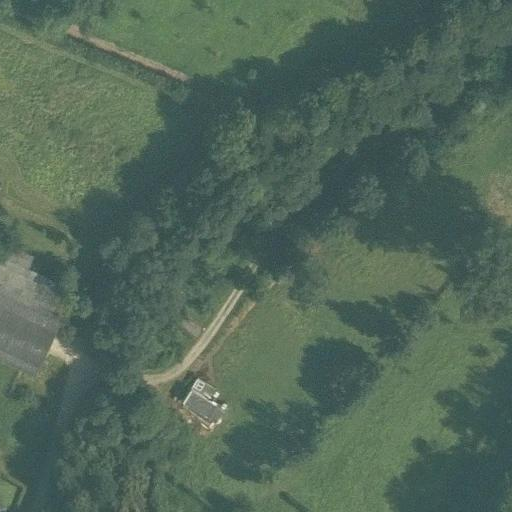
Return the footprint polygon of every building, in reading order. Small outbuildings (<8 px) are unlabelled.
[(2,255),(0,258),(0,288),(58,315),(70,286),(2,255)] [(0,288),(0,355),(35,371),(61,316),(58,315),(0,288)] [(182,309),(171,323),(191,340),(203,326),(182,309)] [(180,402),(219,421),(231,396),(193,377),(180,402)] [(68,501),(63,511),(66,511),(82,511),(84,509),(68,501)]
